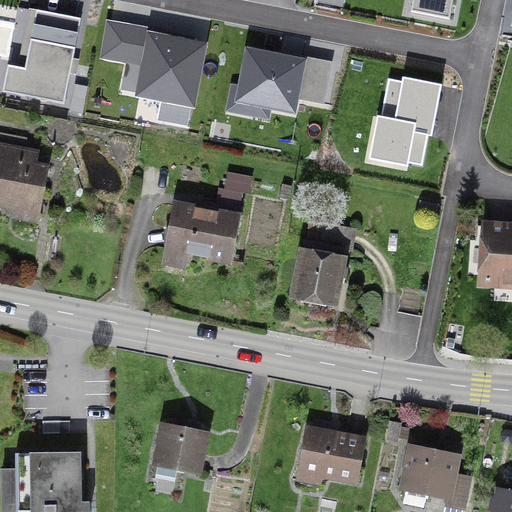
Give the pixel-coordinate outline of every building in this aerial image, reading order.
[(413,0),(411,12),(450,22),(454,0),(413,0)] [(2,95),(65,107),(82,20),(29,10),(17,70),(8,68),(2,95)] [(243,100),(292,108),(300,64),(251,56),(243,100)] [(70,112),(79,113),(80,104),(72,102),(70,112)] [(0,133),(0,197),(17,201),(14,217),(39,221),(49,167),(23,162),(28,139),(0,133)] [(279,198),(289,201),(292,187),(282,185),(279,198)] [(202,209),(174,204),(162,267),(186,272),(189,255),(233,263),(241,218),(215,213),(216,205),(203,202),(202,209)] [(418,213),(436,217),(439,206),(420,202),(418,213)] [(345,251),(351,252),(356,231),(310,221),(294,296),(334,304),(345,251)] [(511,286),(511,228),(487,227),(483,284),(511,286)] [(157,464),(199,473),(207,435),(165,426),(157,464)] [(356,480),(364,442),(309,431),(299,479),(319,483),(321,473),(356,480)] [(445,506),(464,509),(470,478),(452,474),(455,457),(413,449),(406,488),(447,496),(445,506)] [(82,453),(14,454),(15,469),(1,469),(1,511),(90,511),(90,503),(83,504),(82,453)] [(497,511),(511,511),(511,492),(495,489),(491,510),(497,511)]
